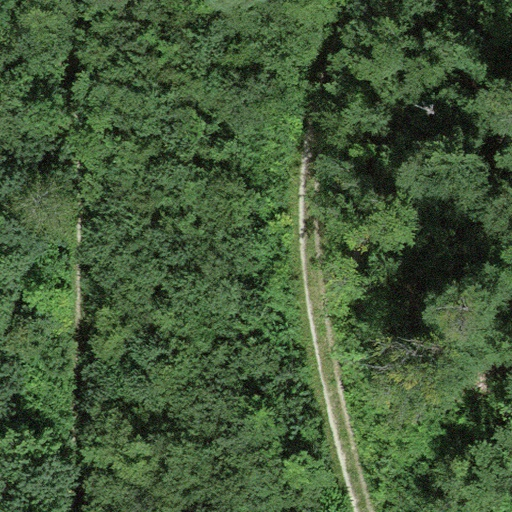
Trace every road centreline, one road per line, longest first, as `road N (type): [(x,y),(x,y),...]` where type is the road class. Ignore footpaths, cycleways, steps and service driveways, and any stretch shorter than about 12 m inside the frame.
road 1 (track): [(364,0),(318,133),(308,202),(314,276),(363,511)]
road 2 (track): [(64,511),(80,0)]
